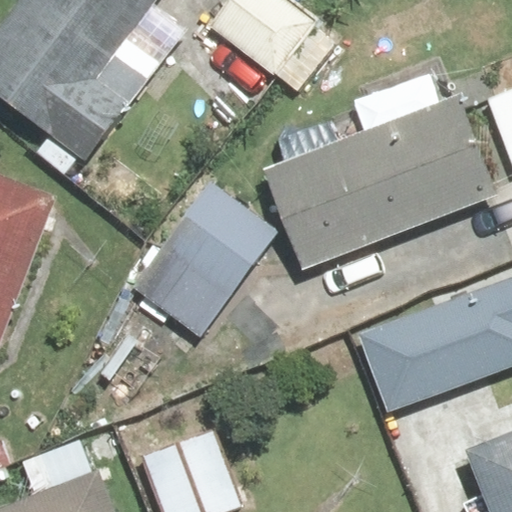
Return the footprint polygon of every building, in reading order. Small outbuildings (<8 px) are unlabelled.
[(23,0),(0,30),(0,101),(84,166),(127,111),(94,86),(160,0),(23,0)] [(332,42),(279,0),(235,0),(211,31),(289,94),(332,42)] [(511,92),(482,105),(510,174),(511,173),(511,92)] [(263,177),(302,277),(495,202),(456,102),(263,177)] [(0,345),(55,201),(0,180),(0,345)] [(196,346),(276,233),(207,184),(127,298),(196,346)] [(511,284),(357,346),(387,420),(511,369),(511,284)] [(251,511),(226,436),(141,464),(157,511),(251,511)] [(511,511),(511,437),(462,457),(484,511),(511,511)] [(112,511),(98,475),(0,511),(112,511)]
